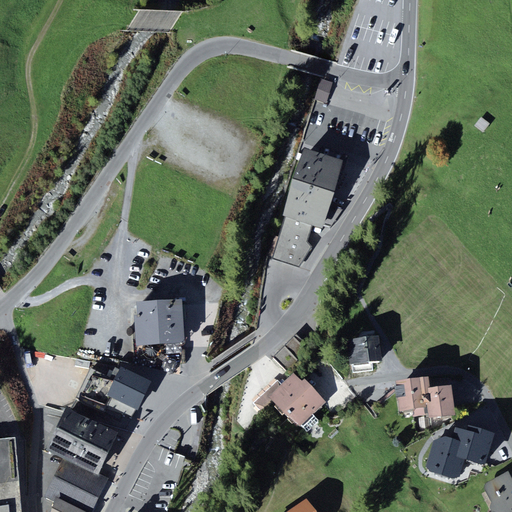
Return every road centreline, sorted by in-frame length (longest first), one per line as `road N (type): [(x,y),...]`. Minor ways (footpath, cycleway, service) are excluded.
road 1 (unclassified): [(0,308),(203,48),(230,41),(407,82)]
road 2 (secondary): [(110,511),(150,433),(177,404),(283,327),(391,148),(407,82)]
road 3 (track): [(0,218),(31,151),(31,51),(59,0)]
road 4 (residential): [(511,435),(475,379),(441,369),(397,372)]
